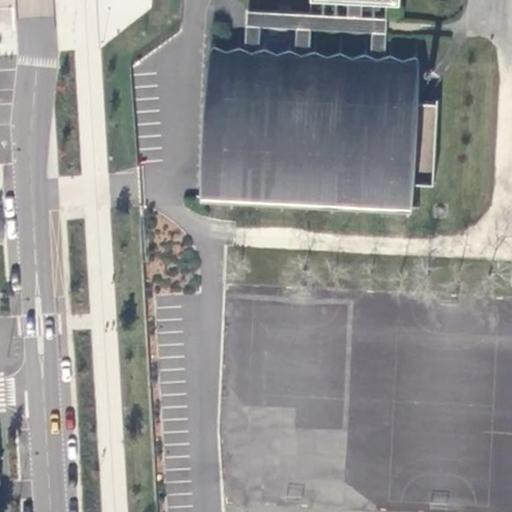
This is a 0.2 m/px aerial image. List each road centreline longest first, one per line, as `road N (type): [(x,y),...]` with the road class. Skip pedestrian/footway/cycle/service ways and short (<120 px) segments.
road 1 (secondary): [(38,37),(30,147),(42,390)]
road 2 (secondary): [(42,390),(50,511)]
